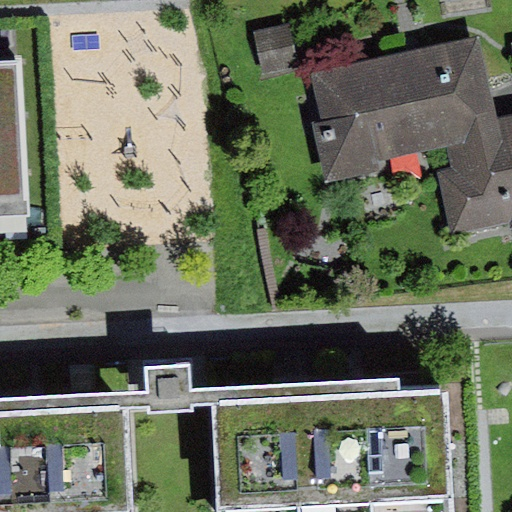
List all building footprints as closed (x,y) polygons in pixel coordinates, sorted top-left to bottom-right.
[(301,70),(292,25),(255,32),(264,77),(301,70)] [(306,77),(328,184),(382,173),(385,162),(448,147),(496,136),(493,120),(477,42),(306,77)] [(24,72),(0,73),(0,227),(30,226),(24,72)] [(496,136),(448,147),(453,170),(438,173),(452,240),(511,227),(511,231),(511,230),(511,116),(493,120),(496,136)] [(453,511),(448,401),(218,413),(223,511),(453,511)] [(132,511),(126,418),(0,421),(0,511),(132,511)]
